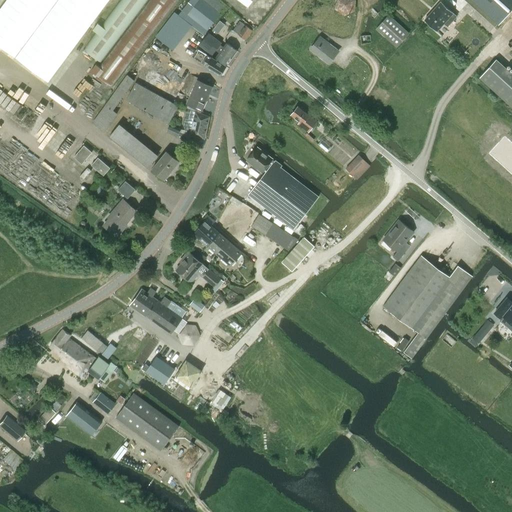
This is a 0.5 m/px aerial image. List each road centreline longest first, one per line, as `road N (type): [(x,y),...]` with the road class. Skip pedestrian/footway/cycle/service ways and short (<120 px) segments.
road 1 (tertiary): [(0,348),(109,288),(164,235),(207,159),(231,77),(255,44)]
road 2 (tertiary): [(511,260),(255,44)]
road 3 (unknown): [(412,177),(313,266),(195,330)]
